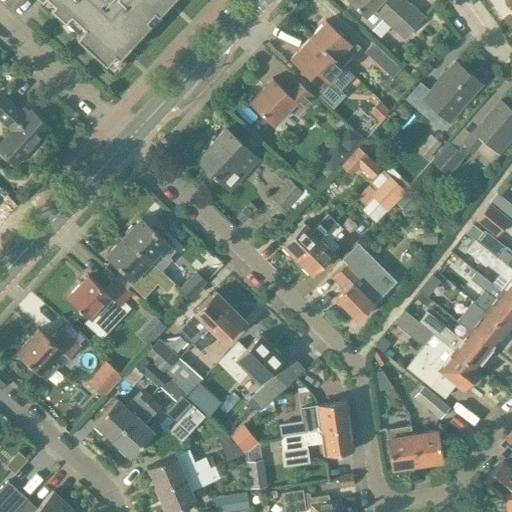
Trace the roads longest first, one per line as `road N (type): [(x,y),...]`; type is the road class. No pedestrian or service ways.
road 1 (residential): [(130,139),(351,360),(378,503)]
road 2 (tertiary): [(130,139),(261,0)]
road 3 (tertiary): [(0,277),(130,139)]
road 4 (residential): [(130,139),(0,16)]
road 5 (residential): [(119,511),(107,485),(0,389)]
